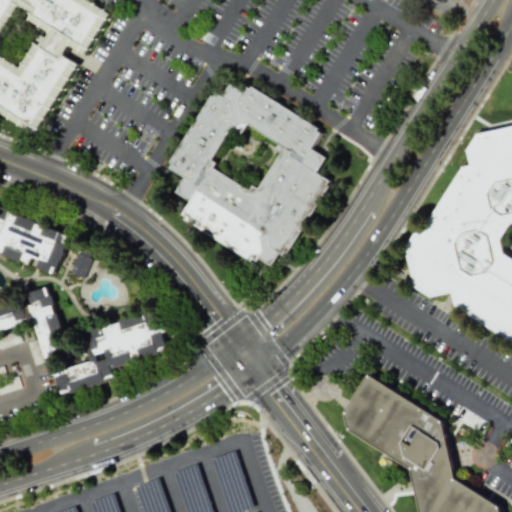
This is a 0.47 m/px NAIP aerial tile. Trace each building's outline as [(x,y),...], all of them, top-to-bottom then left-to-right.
[(0,0),(0,113),(29,130),(31,126),(40,130),(77,63),(63,55),(68,46),(86,56),(110,11),(89,0),(0,0)] [(272,267),(280,251),(291,257),(330,179),(318,174),(326,157),(312,150),(324,127),(249,89),(247,93),(229,84),(223,98),(209,92),(170,170),(185,177),(176,194),(190,200),(180,221),(272,267)] [(511,224),(502,238),(505,253),(511,257),(511,341),(456,307),(452,291),(431,295),(415,285),(407,249),(464,166),(472,164),(469,149),(479,133),(511,125),(511,224)] [(70,235),(0,209),(0,252),(34,265),(33,266),(55,274),(70,235)] [(80,250),(70,273),(84,278),(93,256),(80,250)] [(0,333),(30,328),(70,399),(165,345),(160,313),(129,318),(87,342),(90,363),(66,360),(53,282),(9,307),(0,308),(0,333)] [(371,374),(347,412),(350,430),(414,469),(422,511),(502,511),(502,507),(457,479),(445,421),(371,374)]
